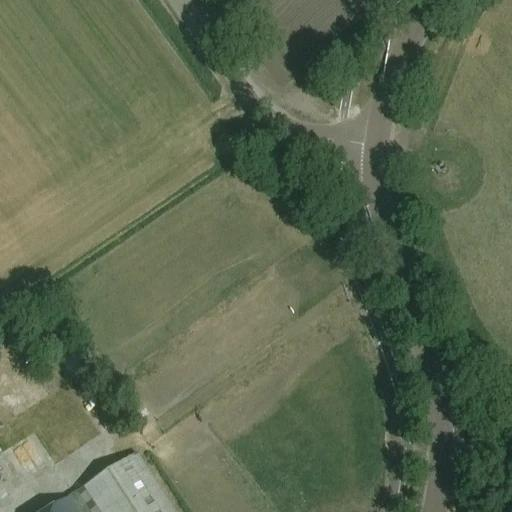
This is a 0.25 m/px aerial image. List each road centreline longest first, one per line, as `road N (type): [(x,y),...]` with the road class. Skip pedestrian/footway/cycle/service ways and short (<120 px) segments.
road 1 (secondary): [(440,450),(431,383),(384,242),(376,152)]
road 2 (unclassified): [(376,152),(300,135),(262,114),(175,0)]
road 3 (secondary): [(376,152),(401,56),(435,0)]
